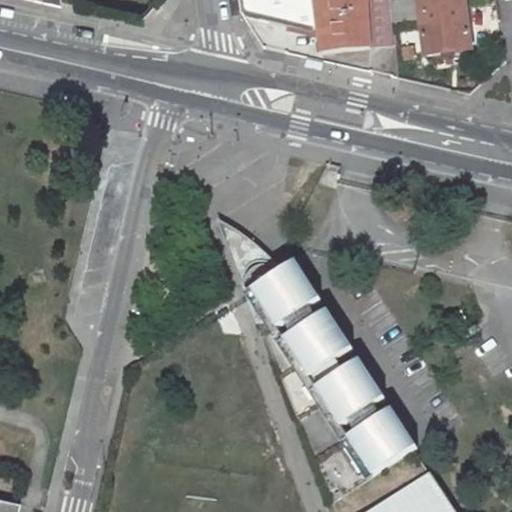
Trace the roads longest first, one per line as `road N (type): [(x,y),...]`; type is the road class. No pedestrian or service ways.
road 1 (residential): [(76,511),(94,431),(91,394),(146,159),(160,121),(179,101)]
road 2 (secondary): [(415,112),(200,67)]
road 3 (secondary): [(200,67),(0,40)]
road 4 (secondary): [(0,40),(55,67),(179,101)]
road 5 (secondary): [(179,101),(356,144)]
road 6 (secondary): [(356,144),(511,171)]
